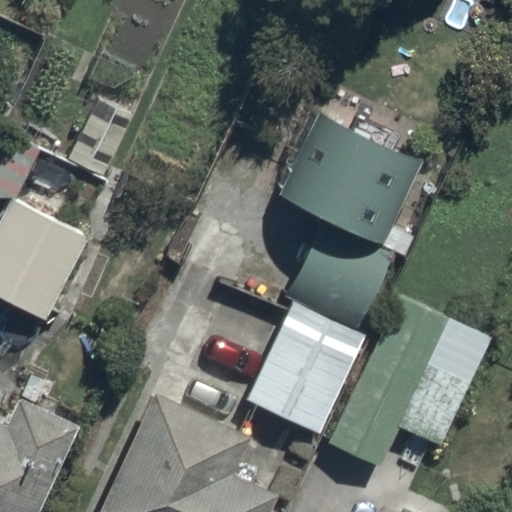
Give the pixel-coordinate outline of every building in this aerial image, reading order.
[(128,110),(94,95),(67,157),(101,172),(128,110)] [(288,293),(242,393),(313,426),(358,330),(349,326),(386,249),(401,256),(412,232),(387,220),(417,156),(312,107),(273,189),(319,210),(282,290),(288,293)] [(88,231),(3,186),(0,192),(0,293),(44,316),(88,231)] [(487,333),(392,290),(324,438),(375,461),(393,421),(437,441),(487,333)] [(159,358),(88,511),(260,511),(272,488),(229,468),(246,431),(235,426),(247,399),(159,358)] [(0,511),(28,511),(72,420),(11,392),(0,416),(0,511)] [(416,511),(397,503),(392,511),(416,511)]
